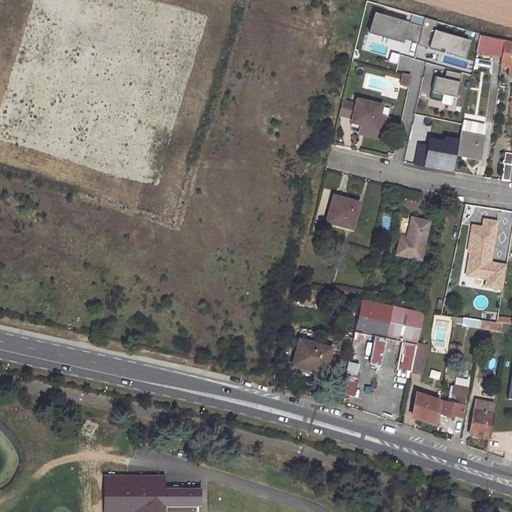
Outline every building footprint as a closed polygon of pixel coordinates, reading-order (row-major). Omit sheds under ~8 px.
[(504,41),(480,36),(476,51),(501,56),(504,41)] [(511,43),(504,41),(501,56),(500,66),(506,67),(511,68),(511,64),(511,43)] [(427,71),(422,90),(434,93),(438,74),(427,71)] [(410,76),(402,74),(400,85),(408,87),(410,76)] [(356,105),(341,101),(338,116),(352,119),(351,124),(359,126),(358,132),(364,133),(363,136),(373,139),(383,141),(385,131),(383,131),(387,118),(379,116),(381,107),(356,101),(356,105)] [(483,138),(459,133),(455,155),(463,157),(467,157),(468,155),(479,158),(483,138)] [(417,149),(415,165),(433,168),(451,171),(453,163),(451,163),(452,155),(442,153),(441,156),(427,153),(428,151),(417,149)] [(511,154),(506,154),(502,180),(502,181),(509,181),(511,167),(511,160),(511,154)] [(334,194),(332,200),(348,204),(349,201),(350,199),(342,196),(334,194)] [(332,200),(326,223),(352,230),(359,204),(349,201),(348,204),(332,200)] [(400,237),(396,255),(420,260),(428,223),(419,221),(411,219),(406,239),(400,237)] [(485,287),(502,289),(506,266),(489,263),(496,222),(483,220),(482,228),(472,226),(468,251),(469,251),(467,265),(476,267),(475,277),(487,279),(485,287)] [(466,276),(475,277),(476,267),(467,265),(466,276)] [(416,345),(423,314),(362,301),(355,332),(375,336),(369,364),(376,366),(379,367),(386,338),(402,342),(396,370),(410,373),(411,372),(414,356),(416,345)] [(489,322),(481,321),(480,328),(487,329),(489,322)] [(510,324),(501,324),(501,331),(508,332),(510,324)] [(299,340),(292,365),(308,370),(323,374),(331,349),(299,340)] [(426,348),(418,346),(416,345),(414,356),(416,356),(424,358),(426,348)] [(416,356),(414,356),(411,372),(412,373),(420,375),(424,358),(416,356)] [(356,385),(344,382),(341,395),(353,397),(356,385)] [(441,402),(439,413),(450,415),(461,417),(466,389),(453,387),(450,403),(441,402)] [(423,421),(435,425),(439,403),(432,400),(420,396),(416,395),(412,417),(423,421)] [(477,402),(475,410),(493,414),(494,405),(477,402)] [(477,436),(488,438),(492,415),(493,414),(475,410),(473,410),(468,434),(477,436)] [(158,476),(100,475),(100,511),(196,511),(196,508),(201,508),(200,489),(158,489),(158,476)]
